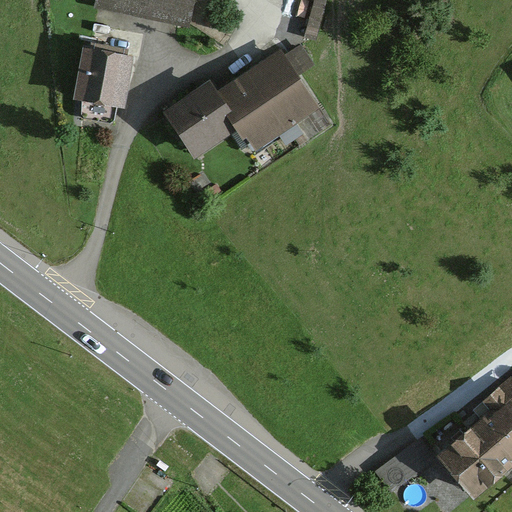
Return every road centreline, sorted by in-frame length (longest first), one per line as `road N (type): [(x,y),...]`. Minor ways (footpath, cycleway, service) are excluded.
road 1 (primary): [(321,511),(0,262)]
road 2 (track): [(168,394),(104,511)]
